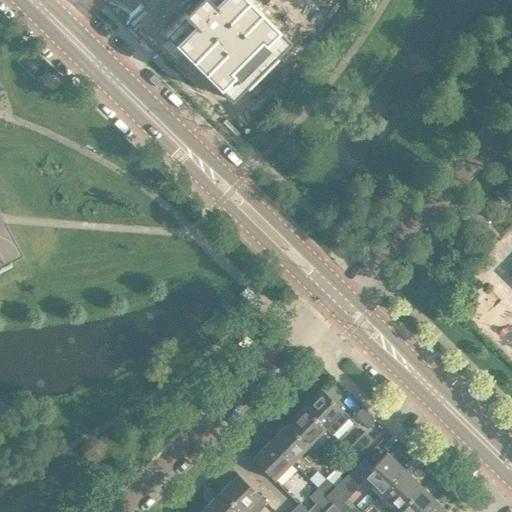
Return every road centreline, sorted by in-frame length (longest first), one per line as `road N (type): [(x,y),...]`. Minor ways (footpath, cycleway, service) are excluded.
road 1 (secondary): [(335,298),(31,0)]
road 2 (residential): [(123,511),(335,298)]
road 3 (residential): [(335,298),(511,122)]
road 4 (secondary): [(511,471),(335,298)]
